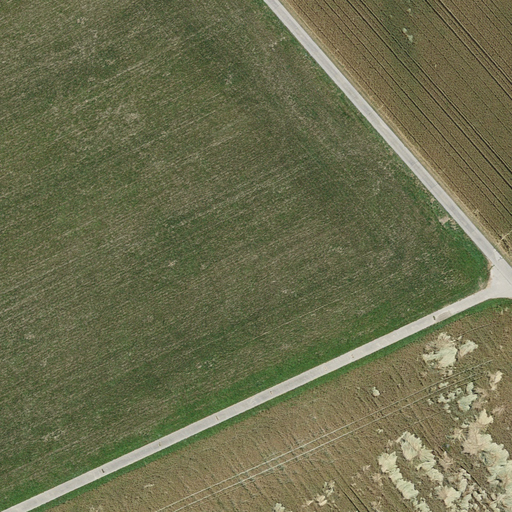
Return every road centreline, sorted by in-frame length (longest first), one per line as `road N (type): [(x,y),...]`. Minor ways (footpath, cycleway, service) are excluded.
road 1 (track): [(511,283),(14,511)]
road 2 (track): [(511,279),(268,0)]
